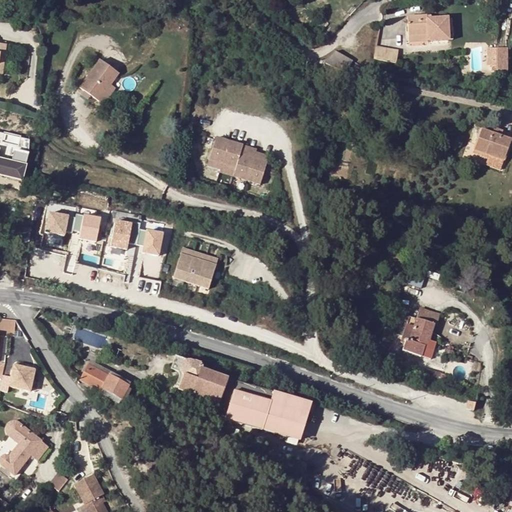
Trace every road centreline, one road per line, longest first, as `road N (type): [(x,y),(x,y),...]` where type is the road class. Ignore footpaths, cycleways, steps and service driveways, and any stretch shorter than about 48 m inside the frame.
road 1 (tertiary): [(511,435),(448,426),(159,327),(21,297)]
road 2 (unclassified): [(140,511),(94,415),(22,314),(21,297)]
road 3 (residential): [(240,0),(307,53),(327,47),(383,0)]
